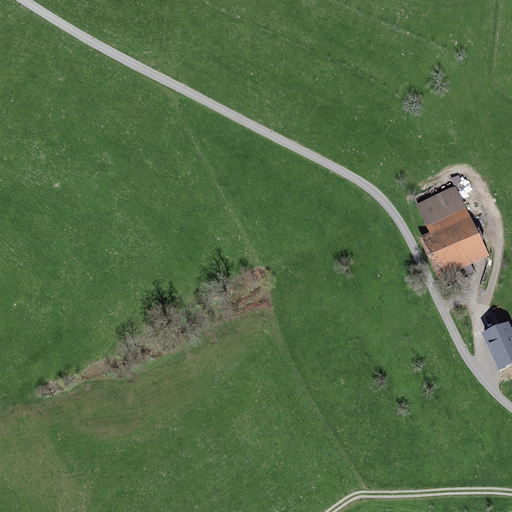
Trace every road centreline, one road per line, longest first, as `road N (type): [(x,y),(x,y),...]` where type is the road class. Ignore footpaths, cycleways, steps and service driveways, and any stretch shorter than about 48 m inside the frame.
road 1 (residential): [(21,0),(377,195),(469,363),(511,409)]
road 2 (track): [(330,511),(369,493),(511,494)]
